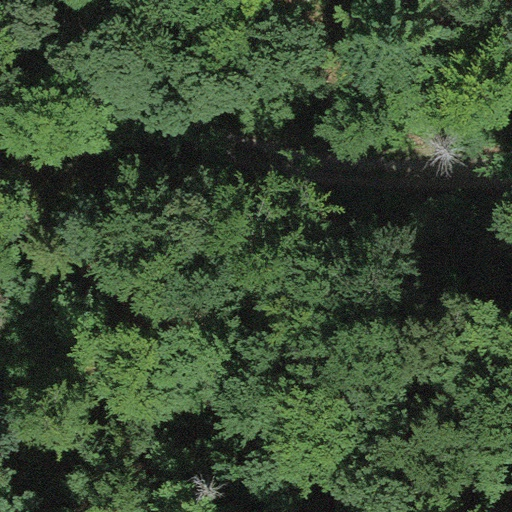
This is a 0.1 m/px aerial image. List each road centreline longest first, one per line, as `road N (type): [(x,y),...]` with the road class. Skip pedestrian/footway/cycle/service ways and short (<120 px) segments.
road 1 (track): [(511,176),(290,163),(188,136),(43,0)]
road 2 (track): [(125,83),(54,191),(0,222)]
